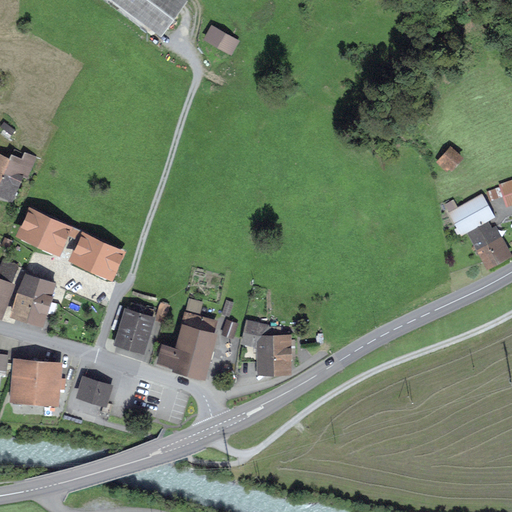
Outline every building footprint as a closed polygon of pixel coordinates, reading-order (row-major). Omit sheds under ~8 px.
[(121,0),(162,30),(183,2),(180,0),(121,0)] [(205,37),(231,52),(238,41),(211,27),(205,37)] [(451,148),(441,159),(451,168),(461,157),(451,148)] [(22,173),(27,175),(34,158),(25,154),(21,161),(11,156),(9,160),(0,180),(0,190),(12,195),(22,173)] [(0,156),(0,180),(9,160),(0,156)] [(511,182),(502,186),(508,204),(511,202),(511,182)] [(487,191),(490,199),(501,194),(499,187),(487,191)] [(469,230),(488,265),(510,253),(495,226),(491,228),(487,220),(495,216),(482,193),(448,212),(461,235),(469,230)] [(21,231),(58,249),(68,227),(31,210),(21,231)] [(74,256),(111,273),(121,252),(84,235),(74,256)] [(36,254),(33,261),(43,265),(46,257),(36,254)] [(4,260),(0,270),(0,305),(5,292),(2,291),(13,264),(4,260)] [(18,292),(12,313),(27,317),(37,285),(39,279),(41,272),(31,269),(23,294),(18,292)] [(47,288),(51,275),(41,272),(39,279),(37,285),(27,317),(42,322),(52,290),(47,288)] [(59,289),(54,306),(69,309),(73,293),(59,289)] [(227,300),(222,313),(229,316),(233,302),(227,300)] [(127,310),(117,341),(143,348),(152,317),(150,317),(153,309),(130,302),(128,310),(127,310)] [(161,303),(156,318),(164,320),(168,306),(161,303)] [(214,322),(185,313),(176,349),(180,350),(176,365),(176,366),(205,374),(214,341),(209,339),(214,322)] [(222,333),(233,336),(237,324),(227,320),(222,333)] [(274,347),(268,347),(268,335),(267,326),(247,321),(243,340),(244,340),(241,358),(257,358),(258,370),(262,370),(274,369),(274,347)] [(290,340),(290,335),(268,335),(268,347),(274,347),(274,369),(290,369),(290,356),(294,355),(294,340),(290,340)] [(164,346),(160,360),(176,365),(180,350),(176,349),(164,346)] [(64,389),(65,379),(58,378),(60,364),(42,362),(42,360),(33,359),(33,362),(16,360),(12,398),(56,402),(57,388),(64,389)] [(80,395),(104,403),(110,386),(85,378),(80,395)] [(166,386),(156,415),(180,423),(190,395),(166,386)]
